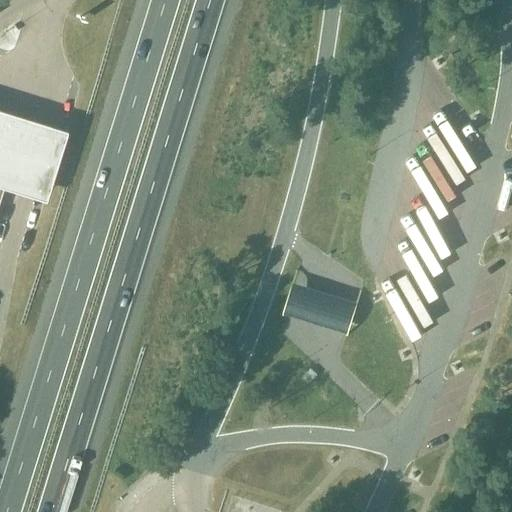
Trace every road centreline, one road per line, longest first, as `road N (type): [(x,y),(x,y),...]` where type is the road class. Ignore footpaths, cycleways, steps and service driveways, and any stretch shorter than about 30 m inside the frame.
road 1 (motorway): [(166,0),(7,511)]
road 2 (motorway): [(53,511),(212,0)]
road 3 (unknown): [(420,0),(414,59),(488,176)]
